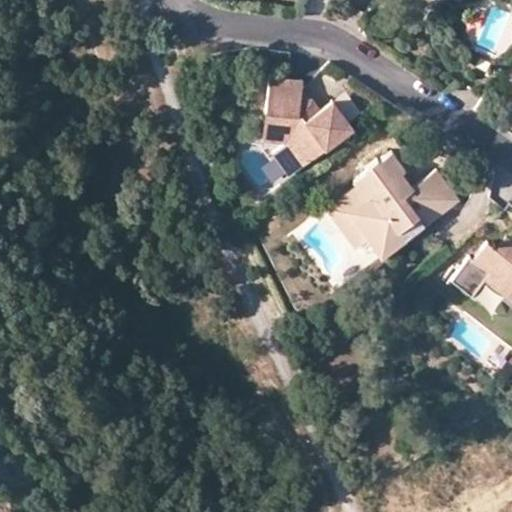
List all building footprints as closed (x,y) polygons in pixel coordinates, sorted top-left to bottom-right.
[(493,65),(484,59),(479,66),(489,72),(493,65)] [(299,98),(300,95),(302,78),(270,73),(261,136),(287,172),(352,126),(332,98),(319,107),(315,110),(307,100),(299,98)] [(312,97),(300,95),(299,98),(307,100),(315,110),(319,107),(312,97)] [(380,256),(404,238),(398,230),(417,216),(422,224),(457,200),(435,169),(410,188),(398,172),(403,168),(389,150),(376,159),(375,157),(363,166),(364,168),(351,177),(356,183),(337,197),(365,236),(380,256)] [(337,197),(325,206),(353,245),(365,236),(337,197)] [(404,238),(422,224),(417,216),(398,230),(404,238)] [(511,241),(503,235),(494,247),(485,239),(471,257),(487,270),(497,258),(508,268),(494,285),(511,299),(511,241)] [(487,270),(471,257),(469,255),(451,278),(470,292),(482,276),(487,270)] [(482,276),(494,285),(508,268),(497,258),(487,270),(482,276)]
